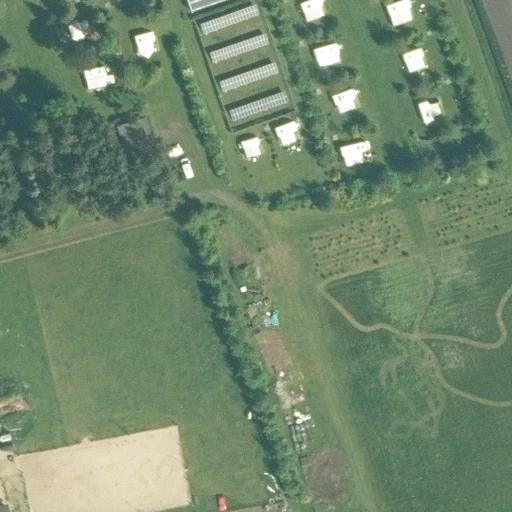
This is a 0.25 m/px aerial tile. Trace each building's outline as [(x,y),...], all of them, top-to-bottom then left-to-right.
[(224,0),(186,0),(191,12),(224,0)] [(205,36),(260,15),(256,4),(201,25),(205,36)] [(211,49),(213,62),(270,49),(268,36),(211,49)] [(224,92),(280,74),(277,63),(221,81),(224,92)] [(230,108),(233,120),(291,106),(288,94),(230,108)]
